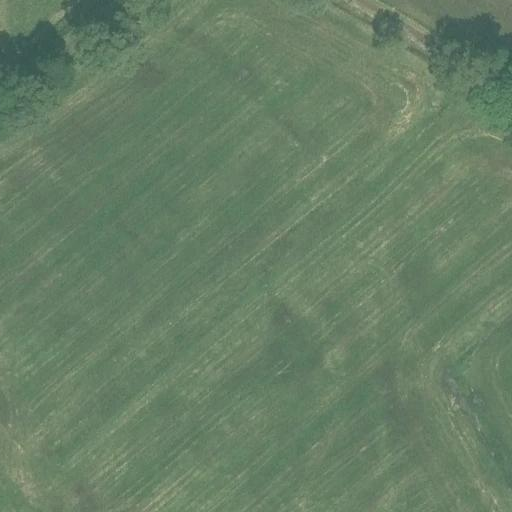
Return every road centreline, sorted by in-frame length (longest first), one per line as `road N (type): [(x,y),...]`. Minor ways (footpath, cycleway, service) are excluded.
road 1 (track): [(360,0),(511,88)]
road 2 (track): [(0,93),(130,0)]
